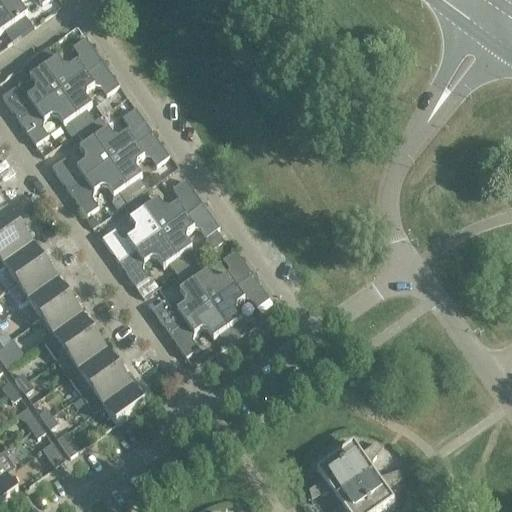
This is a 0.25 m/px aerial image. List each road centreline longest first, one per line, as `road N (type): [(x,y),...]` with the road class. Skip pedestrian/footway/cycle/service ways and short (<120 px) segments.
road 1 (residential): [(311,338),(76,0)]
road 2 (residential): [(203,415),(0,125)]
road 3 (residential): [(408,271),(391,233),(392,180),(483,38)]
road 4 (residential): [(511,408),(408,271)]
road 5 (residential): [(70,511),(203,415)]
road 6 (residential): [(203,415),(311,338)]
